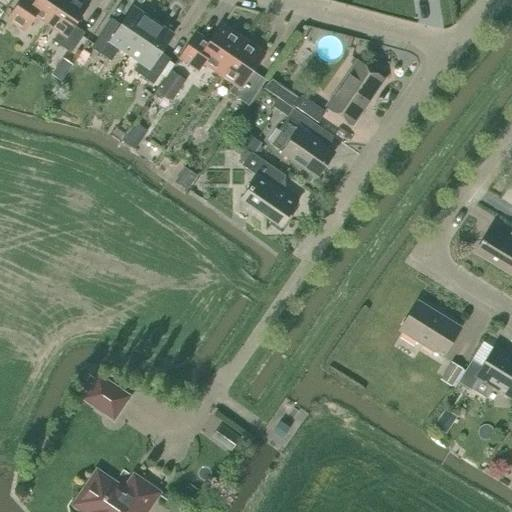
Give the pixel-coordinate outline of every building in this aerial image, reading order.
[(63,0),(33,0),(30,5),(23,0),(18,0),(6,18),(24,31),(35,16),(47,25),(63,0)] [(74,25),(88,6),(80,0),(63,0),(47,25),(57,32),(51,41),(69,54),(84,33),(74,25)] [(153,21),(133,8),(121,25),(111,18),(91,47),(110,60),(119,47),(130,55),(153,21)] [(161,52),(173,35),(153,21),(130,55),(140,62),(134,71),(153,84),(171,59),(161,52)] [(197,33),(194,37),(179,58),(199,71),(204,63),(219,73),(242,39),(221,25),(209,41),(197,33)] [(250,75),(264,54),(242,39),(219,73),(234,83),(229,92),(248,105),(263,84),(250,75)] [(83,49),(76,59),(82,64),(90,53),(83,49)] [(63,56),(52,73),(61,79),(72,63),(63,56)] [(351,124),(383,78),(358,61),(327,107),(351,124)] [(185,81),(170,71),(156,92),(170,102),(185,81)] [(324,112),(301,96),(300,98),(270,78),(263,88),(293,109),(294,107),(317,123),(324,112)] [(279,130),(282,132),(273,145),(272,144),(271,145),(316,175),(332,153),(308,136),(316,125),(293,109),(279,130)] [(120,139),(126,130),(118,125),(112,134),(120,139)] [(138,135),(127,129),(120,141),(130,148),(138,135)] [(280,227),(297,202),(277,188),(285,176),(251,152),(242,165),(257,175),(240,199),(280,227)] [(197,176),(183,167),(173,182),(187,191),(197,176)] [(511,242),(489,229),(475,253),(511,274),(511,272),(511,242)] [(461,327),(418,300),(399,330),(442,357),(461,327)] [(511,396),(511,359),(494,348),(483,367),(471,360),(458,382),(470,389),(478,376),(511,396)] [(439,379),(451,387),(462,369),(450,361),(439,379)] [(83,398),(113,419),(128,397),(98,376),(83,398)] [(443,428),(452,416),(444,411),(435,423),(443,428)] [(282,440),(290,428),(280,421),(272,433),(282,440)] [(221,424),(212,437),(231,451),(241,438),(221,424)] [(86,511),(143,511),(157,493),(134,477),(124,491),(100,475),(95,475),(75,504),(86,511)]
